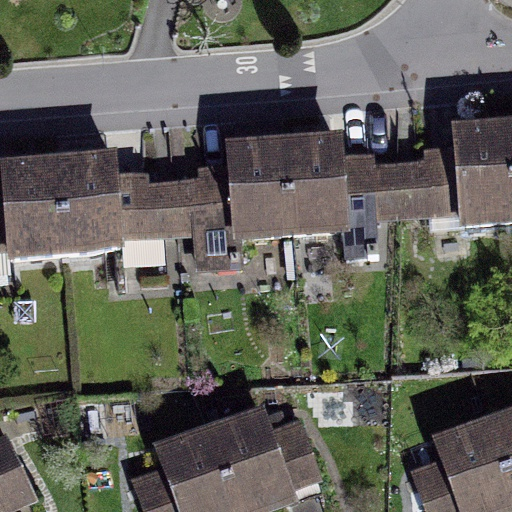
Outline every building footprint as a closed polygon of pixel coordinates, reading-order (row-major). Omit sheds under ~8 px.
[(511,135),(439,134),(437,245),(511,246),(511,135)] [(204,160),(205,265),(283,264),(283,160),(204,160)] [(366,264),(366,160),(283,160),(283,264),(366,264)] [(0,187),(0,300),(50,302),(53,188),(0,187)] [(145,305),(149,192),(53,188),(50,302),(145,305)] [(311,511),(289,425),(203,448),(219,511),(311,511)] [(427,457),(444,511),(511,511),(511,452),(506,431),(427,457)] [(114,471),(125,511),(219,511),(203,448),(114,471)] [(0,511),(14,511),(0,482),(0,511)]
